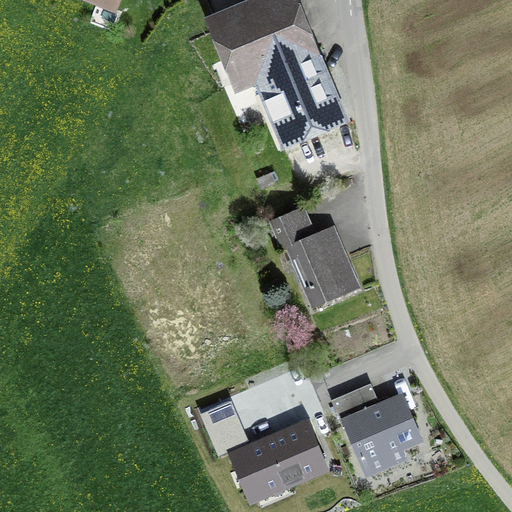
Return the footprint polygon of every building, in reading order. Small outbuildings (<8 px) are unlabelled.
[(235,83),(261,72),(307,53),(285,0),(259,0),(209,21),(235,83)] [(307,53),(261,72),(289,140),(336,121),(314,68),(324,64),(318,49),(307,53)] [(270,174),(257,180),(262,191),(275,185),(270,174)] [(301,211),(264,226),(277,256),(283,254),(300,294),(305,292),(313,310),(357,291),(333,234),(314,242),(301,211)] [(369,388),(332,403),(343,428),(349,426),(364,462),(415,440),(397,398),(377,407),(369,388)] [(205,427),(218,457),(249,444),(236,414),(205,427)] [(307,427),(238,456),(255,496),(324,467),(307,427)]
